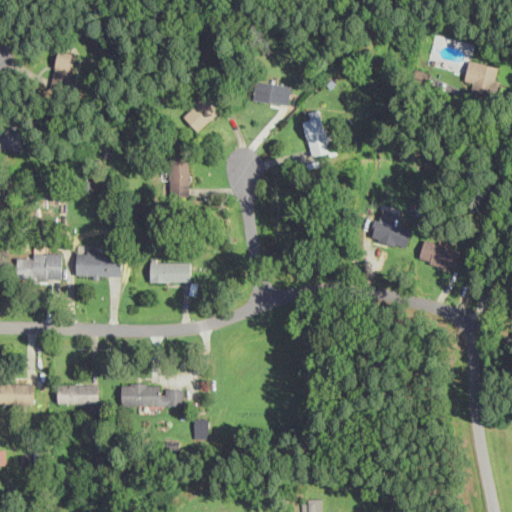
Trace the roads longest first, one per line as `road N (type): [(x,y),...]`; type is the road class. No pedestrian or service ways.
road 1 (residential): [(0,324),(202,325),(309,287),(360,285),(478,316)]
road 2 (residential): [(494,511),(470,374),(478,316)]
road 3 (residential): [(264,302),(242,152)]
